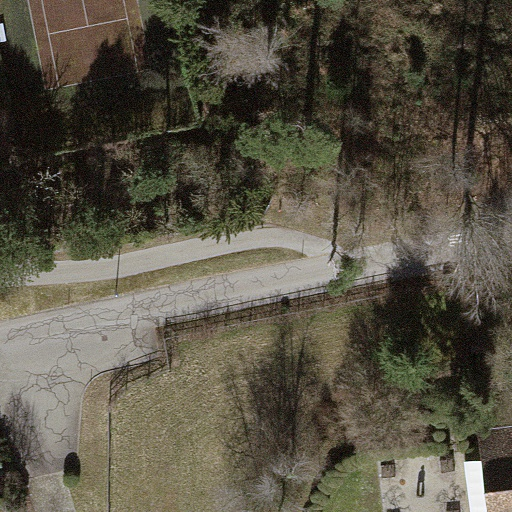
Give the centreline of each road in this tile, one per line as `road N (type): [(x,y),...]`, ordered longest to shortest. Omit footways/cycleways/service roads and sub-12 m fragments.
road 1 (residential): [(0,342),(265,283),(511,250)]
road 2 (unknown): [(18,338),(66,511)]
